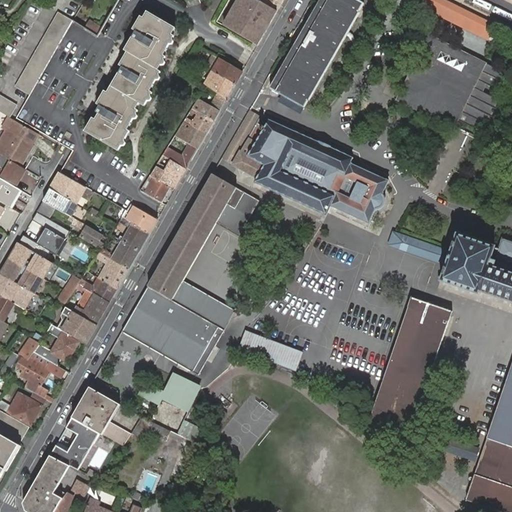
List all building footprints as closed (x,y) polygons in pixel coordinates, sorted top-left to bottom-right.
[(258,46),(277,11),(258,0),(236,0),(222,25),(225,27),(258,46)] [(258,0),(277,11),(283,0),(258,0)] [(290,100),(305,108),(364,3),(358,0),(321,0),(270,89),(279,93),(290,100)] [(448,0),(434,0),(432,4),(429,10),(488,39),(496,24),(448,0)] [(88,133),(116,150),(124,136),(127,130),(131,124),(129,122),(140,103),(142,105),(147,98),(154,85),(151,83),(159,70),(156,68),(167,49),(164,48),(168,42),(176,29),(149,13),(147,12),(132,38),(135,39),(132,46),(127,53),(130,54),(119,74),(122,75),(118,81),(114,88),(112,86),(96,112),(99,114),(96,120),(88,133)] [(46,34),(60,43),(68,29),(72,22),(73,21),(58,13),(46,34)] [(90,19),(85,28),(97,36),(98,37),(98,35),(103,27),(90,19)] [(16,86),(30,95),(48,64),(60,43),(46,34),(16,86)] [(458,120),(485,133),(511,78),(511,76),(429,35),(401,92),(397,100),(454,128),(458,120)] [(235,85),(243,72),(220,58),(219,61),(223,63),(219,70),(215,67),(213,71),(217,73),(235,85)] [(223,63),(219,61),(215,67),(219,70),(223,63)] [(227,99),(235,85),(217,73),(213,71),(211,74),(216,77),(212,83),(208,80),(205,85),(207,86),(214,90),(220,95),(227,99)] [(17,105),(0,95),(0,112),(9,118),(10,118),(17,105)] [(202,102),(198,100),(193,108),(197,111),(214,121),(219,112),(227,99),(220,95),(213,108),(202,102)] [(197,111),(193,108),(191,111),(197,114),(192,123),(186,119),(184,122),(206,135),(214,121),(197,111)] [(251,110),(223,159),(257,178),(255,182),(327,215),(331,206),(370,223),(372,218),(373,215),(376,210),(377,210),(378,210),(379,209),(380,209),(381,208),(382,208),(383,207),(384,206),(384,204),(385,203),(385,202),(385,201),(385,199),(385,198),(385,197),(384,196),(384,195),(383,194),(385,188),(387,185),(389,180),(351,163),(353,158),(269,120),(251,110)] [(11,118),(10,118),(9,118),(3,127),(5,128),(0,137),(0,154),(12,161),(22,167),(23,165),(35,146),(34,145),(40,135),(26,127),(15,121),(11,118)] [(206,135),(184,122),(182,125),(176,135),(189,144),(184,152),(186,153),(184,157),(182,156),(168,147),(166,151),(163,155),(165,157),(171,160),(175,162),(187,169),(190,164),(198,149),(206,135)] [(0,177),(16,187),(25,172),(26,170),(26,169),(22,167),(12,161),(0,154),(0,177)] [(171,160),(169,164),(165,172),(156,167),(150,175),(154,178),(171,187),(175,190),(187,169),(175,162),(171,160)] [(30,172),(25,183),(34,187),(39,176),(30,172)] [(69,178),(60,172),(57,178),(54,183),(57,184),(53,191),(60,194),(70,200),(72,201),(76,204),(82,195),(89,199),(93,192),(92,191),(69,178)] [(213,173),(123,331),(198,375),(224,330),(172,300),(183,280),(217,222),(227,204),(235,208),(244,192),(213,173)] [(154,178),(150,175),(148,179),(152,182),(148,189),(146,187),(145,189),(143,187),(141,191),(143,192),(162,203),(171,187),(154,178)] [(0,193),(9,199),(16,187),(0,177),(0,193)] [(152,182),(148,179),(143,187),(145,189),(146,187),(148,189),(152,182)] [(53,191),(50,189),(43,201),(55,208),(62,212),(64,213),(66,211),(67,212),(68,210),(67,209),(72,201),(70,200),(60,194),(53,191)] [(240,235),(260,200),(244,192),(235,208),(227,204),(217,222),(240,235)] [(55,208),(43,201),(37,212),(49,219),(51,216),(51,215),(55,208)] [(150,233),(158,220),(131,204),(127,211),(123,217),(129,221),(150,233)] [(92,208),(89,212),(97,216),(99,212),(92,208)] [(49,219),(37,212),(33,219),(48,228),(38,244),(23,235),(19,243),(46,259),(51,251),(57,254),(70,232),(49,219)] [(85,225),(75,219),(73,222),(72,224),(83,230),(83,228),(85,225)] [(140,251),(150,233),(129,221),(127,224),(131,227),(124,238),(121,235),(118,239),(140,251)] [(131,227),(127,224),(121,235),(124,238),(131,227)] [(84,231),(81,237),(96,246),(101,250),(102,249),(105,245),(99,242),(103,235),(102,235),(88,227),(87,226),(86,229),(84,231)] [(445,251),(393,233),(389,245),(441,264),(445,251)] [(457,233),(451,252),(441,281),(479,294),(480,292),(511,303),(511,241),(503,238),(499,249),(495,247),(495,246),(457,233)] [(102,249),(101,250),(100,253),(129,270),(140,251),(118,239),(116,243),(120,245),(114,255),(110,254),(102,249)] [(19,243),(10,259),(44,279),(53,263),(46,259),(19,243)] [(116,243),(110,254),(114,255),(120,245),(116,243)] [(129,270),(100,253),(96,257),(108,264),(102,274),(95,270),(92,275),(96,276),(118,289),(129,270)] [(10,259),(0,274),(33,293),(35,294),(44,279),(10,259)] [(33,293),(0,274),(0,275),(0,295),(14,303),(24,309),(33,293)] [(81,280),(75,276),(59,301),(65,305),(70,297),(77,287),(79,284),(81,280)] [(82,279),(81,280),(79,284),(84,287),(110,303),(118,289),(96,276),(94,279),(97,281),(94,286),(82,279)] [(183,280),(172,300),(224,330),(235,310),(183,280)] [(74,311),(97,325),(110,303),(84,287),(82,290),(77,287),(70,297),(76,301),(82,291),(84,293),(74,311)] [(14,303),(0,295),(0,319),(3,322),(14,303)] [(411,432),(416,419),(417,416),(418,413),(449,321),(453,311),(433,305),(428,303),(412,297),(377,399),(376,402),(376,403),(367,427),(384,433),(408,441),(411,432)] [(86,344),(97,325),(74,311),(66,307),(61,315),(62,320),(58,328),(71,336),(86,344)] [(40,343),(34,352),(51,362),(56,355),(67,362),(79,343),(70,338),(71,336),(58,328),(52,325),(48,332),(55,336),(49,345),(42,341),(40,343)] [(246,332),(239,350),(296,371),(296,370),(303,353),(246,332)] [(28,360),(34,352),(40,343),(31,338),(19,355),(20,355),(28,360)] [(14,365),(20,355),(19,355),(14,352),(0,373),(6,377),(14,365)] [(67,378),(70,373),(51,362),(34,352),(28,360),(20,355),(14,365),(25,371),(22,376),(30,380),(26,388),(33,392),(44,399),(49,391),(41,387),(51,369),(67,378)] [(511,367),(488,438),(487,440),(485,445),(475,474),(511,486),(511,367)] [(177,434),(200,387),(173,374),(164,392),(145,383),(139,396),(159,405),(151,421),(177,434)] [(124,447),(132,434),(110,422),(121,404),(90,387),(72,418),(100,434),(103,435),(124,447)] [(11,406),(19,393),(15,390),(7,404),(11,406)] [(46,399),(44,399),(33,392),(30,399),(19,393),(11,406),(7,404),(0,400),(0,408),(31,426),(42,405),(46,399)] [(0,410),(0,478),(5,470),(11,460),(8,458),(11,453),(14,454),(16,456),(21,447),(19,445),(29,428),(0,410)] [(180,482),(195,442),(177,434),(151,421),(142,417),(132,434),(141,439),(146,430),(161,438),(167,441),(161,459),(175,465),(170,478),(180,482)] [(100,434),(72,418),(66,428),(77,435),(67,452),(57,446),(51,456),(70,466),(79,470),(100,434)] [(154,457),(161,459),(167,441),(161,438),(154,457)] [(476,461),(480,448),(450,438),(446,451),(476,461)] [(26,511),(27,511),(55,511),(61,502),(63,499),(66,495),(66,494),(57,489),(64,477),(70,466),(51,456),(23,503),(26,511)] [(119,485),(133,490),(141,469),(127,464),(119,485)] [(70,466),(64,477),(76,483),(77,480),(82,471),(79,470),(70,466)] [(503,511),(511,511),(511,486),(475,474),(467,500),(503,511)] [(61,502),(55,511),(70,511),(78,498),(83,500),(90,487),(77,480),(76,483),(73,487),(66,495),(63,499),(61,502)] [(85,511),(117,511),(120,507),(115,505),(112,511),(99,506),(101,502),(91,498),(85,511)]
